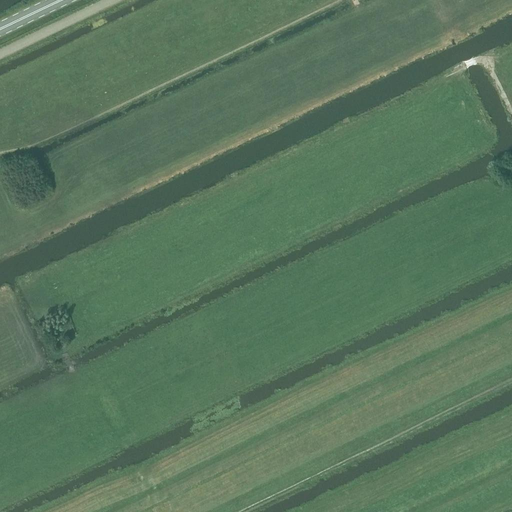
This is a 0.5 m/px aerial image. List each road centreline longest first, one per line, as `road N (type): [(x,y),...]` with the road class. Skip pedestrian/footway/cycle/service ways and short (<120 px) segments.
road 1 (track): [(339,0),(70,129),(0,152)]
road 2 (unclassified): [(0,53),(111,0)]
